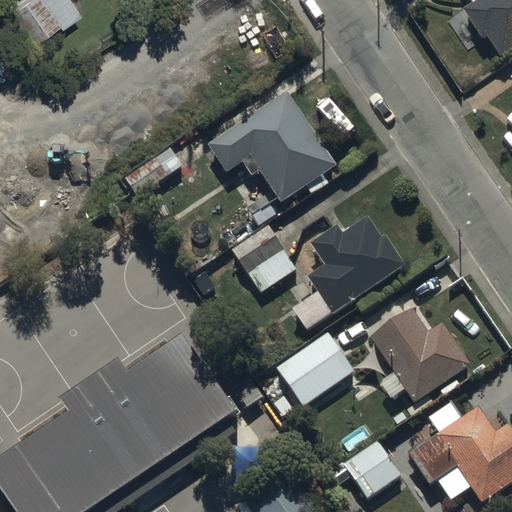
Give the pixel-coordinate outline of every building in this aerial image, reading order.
[(23,0),(10,9),(32,42),(59,23),(61,26),(82,12),(73,0),(23,0)] [(167,0),(139,0),(148,13),(167,0)] [(511,55),(511,0),(487,0),(466,15),(485,43),(489,40),(503,61),(511,55)] [(171,94),(190,123),(268,71),(249,43),(247,44),(227,15),(167,55),(187,84),(171,94)] [(94,59),(121,97),(158,71),(131,33),(94,59)] [(0,153),(51,121),(14,64),(0,73),(0,153)] [(338,169),(289,95),(217,142),(236,171),(246,164),(256,179),(262,175),(282,206),(338,169)] [(178,149),(128,180),(142,202),(192,171),(178,149)] [(54,244),(8,176),(0,181),(0,235),(21,267),(29,262),(40,277),(60,264),(48,247),(54,244)] [(335,316),(336,318),(408,270),(387,240),(384,242),(370,220),(345,237),(340,229),(313,247),(328,268),(323,271),(315,259),(303,267),(322,295),(295,314),(308,334),(335,316)] [(298,273),(272,228),(232,250),(240,264),(236,266),(241,276),(248,272),(261,295),(298,273)] [(473,367),(444,325),(431,335),(414,312),(373,342),(395,374),(381,384),(394,402),(408,392),(418,406),(473,367)] [(330,335),(278,371),(305,411),(357,375),(330,335)] [(62,403),(71,416),(0,464),(0,486),(17,511),(100,511),(240,418),(185,338),(128,377),(119,364),(62,403)] [(233,348),(216,359),(249,411),(266,400),(233,348)] [(474,492),(484,507),(511,488),(511,430),(510,428),(498,435),(481,410),(410,457),(432,490),(459,471),(468,484),(462,488),(468,496),(474,492)] [(379,442),(344,467),(368,503),(404,479),(379,442)] [(320,511),(303,485),(262,511),(320,511)]
